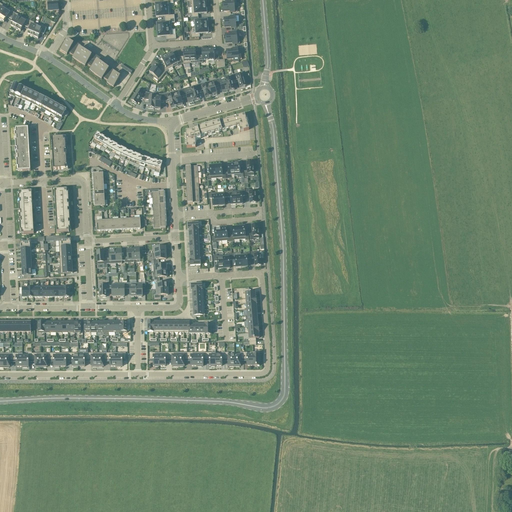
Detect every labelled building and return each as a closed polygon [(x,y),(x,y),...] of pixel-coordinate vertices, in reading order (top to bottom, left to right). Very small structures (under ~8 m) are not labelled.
[(47,0),(48,3),(47,4),(48,12),(59,11),(58,3),(55,3),(55,0),(47,0)] [(164,4),(155,4),(156,9),(156,11),(170,10),(170,4),(173,3),(173,0),(165,0),(164,0),(164,4)] [(187,0),(188,2),(191,2),(192,8),(205,7),(205,5),(206,5),(205,0),(197,1),(196,0),(187,0)] [(192,14),(191,14),(192,18),(198,18),(198,14),(206,14),(206,9),(205,9),(205,7),(192,8),(192,14)] [(8,9),(6,8),(0,17),(0,19),(4,22),(7,17),(10,19),(14,13),(8,9)] [(157,12),(156,13),(156,17),(165,17),(165,20),(174,19),(174,16),(171,16),(170,10),(156,11),(157,12)] [(11,26),(15,29),(20,19),(16,17),(17,15),(14,13),(10,19),(13,21),(11,26)] [(26,28),(30,21),(22,17),(20,19),(15,29),(21,31),(23,26),(26,28)] [(198,18),(192,18),(192,22),(194,22),(194,28),(207,27),(207,25),(207,20),(198,21),(198,18)] [(165,24),(157,24),(157,29),(158,29),(158,31),(172,30),(171,23),(175,23),(174,19),(165,20),(165,24)] [(33,37),(38,24),(30,21),(26,28),(30,29),(28,35),(33,37)] [(44,35),(46,28),(38,24),(33,37),(38,39),(40,33),(44,35)] [(195,34),(191,34),(191,38),(200,38),(199,34),(208,33),(208,29),(207,29),(207,27),(194,28),(195,34)] [(158,32),(157,32),(158,37),(166,37),(166,40),(176,39),(176,36),(172,36),(172,30),(158,31),(158,32)] [(73,44),(67,41),(60,51),(67,55),(68,53),(74,56),(72,58),(85,66),(86,64),(92,68),(89,71),(101,80),(103,78),(108,82),(107,84),(113,88),(120,78),(113,74),(115,72),(109,68),(108,70),(98,63),(101,59),(91,53),(89,55),(79,49),(81,46),(74,42),(73,44)] [(121,67),(131,74),(145,51),(128,41),(117,60),(123,64),(121,67)] [(202,56),(199,56),(199,63),(203,63),(203,61),(208,61),(208,50),(202,50),(202,56)] [(184,57),(179,57),(181,65),(190,64),(189,51),(183,51),(184,57)] [(195,51),(189,51),(190,64),(199,63),(199,56),(195,57),(195,51)] [(172,53),(167,56),(173,68),(178,65),(178,66),(181,65),(179,57),(175,60),(172,53)] [(165,65),(161,67),(165,73),(168,71),(168,70),(173,68),(167,56),(161,59),(165,65)] [(153,67),(149,72),(149,73),(149,72),(151,73),(159,80),(160,80),(165,73),(161,67),(158,71),(153,67)] [(235,81),(238,81),(240,89),(245,87),(246,86),(244,82),(245,82),(244,79),(242,72),(233,75),(235,81)] [(148,76),(157,83),(159,80),(151,73),(148,76)] [(233,75),(230,76),(230,79),(225,80),(228,91),(229,91),(229,92),(234,90),(232,82),(235,81),(233,75)] [(217,86),(220,86),(223,94),(228,92),(227,92),(228,91),(225,80),(220,82),(219,79),(216,80),(217,86)] [(211,96),(212,96),(212,97),(217,95),(215,87),(217,86),(216,80),(207,83),(211,96)] [(210,97),(211,96),(207,83),(198,85),(200,91),(203,91),(205,99),(210,97)] [(19,87),(14,85),(9,95),(15,98),(15,97),(15,96),(19,87)] [(190,88),(194,101),(195,101),(195,102),(200,100),(197,92),(200,91),(198,85),(190,88)] [(24,89),(19,87),(15,96),(15,97),(20,99),(24,89)] [(183,96),(186,96),(188,104),(193,102),(194,101),(190,88),(181,90),(183,96)] [(24,89),(20,99),(26,101),(30,91),(24,89)] [(147,93),(144,92),(139,89),(131,101),(132,102),(136,105),(141,98),(145,100),(147,93)] [(176,106),(177,106),(178,107),(182,105),(180,97),(183,96),(181,90),(172,92),(176,106)] [(35,94),(30,91),(26,101),(31,103),(35,94)] [(172,92),(167,94),(164,94),(165,102),(169,101),(171,109),(176,107),(176,106),(172,92)] [(153,109),(154,109),(155,94),(150,94),(147,93),(145,100),(149,100),(148,109),(153,109)] [(40,96),(35,94),(31,103),(36,106),(40,96)] [(155,94),(154,109),(155,109),(160,110),(161,101),(165,102),(164,94),(161,95),(155,94)] [(40,96),(36,106),(41,108),(46,99),(40,96)] [(51,102),(46,99),(41,108),(46,111),(51,102)] [(56,105),(51,102),(46,111),(51,114),(56,105)] [(56,105),(51,114),(56,117),(61,108),(56,105)] [(61,108),(56,117),(55,118),(60,121),(63,116),(66,112),(65,112),(66,111),(65,110),(61,108)] [(196,148),(195,141),(200,139),(201,140),(208,138),(208,136),(237,127),(236,127),(238,126),(240,133),(249,130),(245,115),(236,118),(236,119),(234,120),(234,119),(234,118),(205,127),(205,126),(205,125),(197,128),(194,129),(194,132),(186,133),(187,148),(196,148)] [(28,134),(28,129),(16,129),(16,133),(15,133),(16,149),(17,149),(17,152),(16,152),(16,157),(17,157),(18,160),(16,160),(17,168),(18,168),(18,172),(30,171),(30,166),(29,166),(28,149),(29,149),(29,142),(27,142),(27,134),(28,134)] [(97,134),(92,143),(96,146),(97,145),(102,137),(97,134)] [(102,137),(97,145),(101,148),(106,139),(102,137)] [(64,138),(52,138),(53,156),(54,156),(54,160),(53,160),(53,170),(65,169),(65,166),(67,166),(65,141),(64,141),(64,138)] [(111,142),(106,139),(101,148),(106,150),(111,142)] [(111,142),(106,150),(110,153),(115,145),(111,142)] [(115,145),(110,153),(115,156),(120,147),(115,145)] [(124,150),(120,147),(115,156),(120,158),(124,150)] [(120,158),(119,159),(124,162),(125,161),(129,152),(124,150),(120,158)] [(129,152),(125,161),(129,163),(133,154),(129,152)] [(138,156),(133,154),(129,163),(134,165),(138,156)] [(138,156),(134,165),(139,167),(143,158),(138,156)] [(155,171),(154,171),(154,172),(159,174),(162,164),(157,162),(155,171)] [(253,166),(253,163),(252,163),(247,163),(247,164),(247,171),(244,172),(245,178),(248,178),(248,176),(254,176),(253,170),(254,170),(253,166)] [(234,165),(233,165),(234,175),(234,177),(237,177),(238,178),(244,178),(243,172),(240,172),(239,164),(234,164),(234,165)] [(216,166),(215,166),(216,179),(222,178),(222,180),(225,179),(225,173),(222,173),(221,166),(221,165),(216,166)] [(228,173),(225,173),(225,179),(232,179),(231,175),(234,175),(233,165),(228,165),(228,173)] [(216,179),(215,166),(210,167),(210,174),(207,175),(208,181),(211,181),(211,179),(216,179)] [(249,189),(246,190),(246,196),(249,196),(250,204),(251,203),(251,204),(256,203),(256,200),(256,196),(255,190),(249,191),(249,189)] [(67,190),(55,191),(55,196),(56,196),(58,228),(57,228),(57,233),(69,232),(69,229),(70,229),(69,213),(68,213),(68,210),(69,210),(69,205),(68,205),(67,202),(69,202),(68,194),(67,194),(67,190)] [(236,194),(235,194),(236,205),(237,205),(242,204),(243,204),(242,196),(245,196),(245,190),(241,190),(241,191),(235,192),(236,194)] [(223,193),(217,193),(218,206),(219,206),(224,206),(225,206),(224,198),(227,198),(226,191),(223,192),(223,193)] [(226,191),(227,198),(230,197),(231,205),(236,205),(235,194),(233,194),(232,191),(226,191)] [(32,197),(32,192),(19,193),(20,196),(18,196),(19,212),(20,212),(21,215),(19,215),(20,220),(21,220),(21,223),(20,223),(20,231),(21,231),(22,235),(34,234),(34,229),(32,229),(30,197),(32,197)] [(213,206),(218,206),(217,193),(212,194),(212,192),(208,193),(209,199),(212,199),(213,206)] [(253,234),(249,234),(250,241),(253,240),(253,239),(259,239),(259,233),(258,229),(258,226),(257,226),(252,226),(253,234)] [(239,228),(238,228),(239,240),(245,240),(245,241),(249,241),(248,234),(245,235),(244,227),(239,227),(239,228)] [(220,229),(221,242),(227,241),(227,243),(230,242),(230,236),(227,236),(227,229),(226,229),(226,228),(221,229),(220,229)] [(230,236),(230,242),(234,242),(234,241),(239,240),(238,228),(233,228),(233,236),(230,236)] [(221,242),(220,229),(215,229),(215,237),(212,237),(213,244),(216,244),(216,242),(221,242)] [(134,261),(139,260),(140,263),(143,263),(143,257),(139,257),(139,250),(138,250),(138,249),(135,250),(133,250),(134,261)] [(115,251),(116,264),(122,264),(122,261),(125,261),(125,258),(122,258),(121,251),(120,251),(120,250),(117,251),(115,251)] [(134,263),(134,261),(133,250),(131,250),(128,250),(128,251),(127,251),(128,258),(125,258),(125,261),(125,264),(134,263)] [(107,265),(107,259),(104,259),(103,252),(102,252),(102,251),(99,252),(97,252),(98,265),(104,265),(107,265)] [(107,259),(107,265),(116,264),(115,251),(113,251),(110,251),(110,252),(109,252),(110,259),(107,259)] [(250,259),(250,252),(246,252),(246,254),(241,255),(241,257),(242,267),(242,268),(247,267),(248,267),(247,259),(250,259)] [(257,252),(251,252),(251,259),(255,259),(255,266),(256,266),(261,266),(261,263),(261,259),(260,253),(257,253),(257,252)] [(154,254),(153,254),(153,263),(159,263),(158,260),(166,259),(166,256),(166,253),(154,254)] [(235,253),(232,254),(232,260),(235,260),(236,268),(242,267),(241,257),(235,257),(235,253)] [(232,260),(232,254),(228,254),(228,256),(223,256),(224,269),(229,269),(229,268),(230,268),(229,261),(232,260)] [(224,269),(223,256),(217,256),(217,255),(214,256),(214,262),(217,262),(218,269),(224,269)] [(167,271),(166,269),(167,269),(167,266),(166,266),(166,265),(159,266),(159,263),(153,263),(154,272),(167,271)] [(167,271),(154,272),(154,281),(157,281),(160,281),(159,278),(167,277),(167,274),(167,271)] [(160,281),(157,281),(157,284),(156,284),(156,290),(168,289),(167,287),(168,287),(168,284),(167,284),(167,283),(160,284),(160,281)] [(102,297),(105,297),(106,297),(106,289),(109,289),(109,286),(109,283),(106,283),(106,284),(100,284),(100,297),(102,297)] [(109,286),(109,289),(112,289),(112,297),(113,297),(116,297),(118,297),(118,284),(112,284),(112,286),(109,286)] [(127,284),(118,284),(118,297),(120,297),(123,297),(124,297),(124,289),(127,289),(127,284)] [(127,284),(127,289),(130,289),(130,297),(131,297),(134,297),(136,297),(136,284),(127,284)] [(136,284),(136,297),(138,297),(141,297),(142,297),(142,289),(145,289),(145,284),(136,284)] [(243,292),(245,292),(246,297),(255,297),(255,296),(255,290),(249,291),(249,288),(242,288),(243,292)] [(156,290),(156,296),(154,296),(155,299),(161,299),(160,296),(168,295),(168,292),(168,289),(156,290)] [(256,338),(259,338),(258,332),(248,333),(249,342),(256,341),(256,338)] [(23,355),(22,355),(22,367),(23,367),(23,368),(27,368),(27,367),(29,367),(29,360),(32,360),(32,353),(28,353),(28,355),(23,355)] [(32,353),(32,360),(35,360),(35,367),(36,367),(36,368),(41,368),(41,354),(32,354),(32,353)] [(126,353),(116,354),(116,367),(117,367),(121,367),(122,367),(122,360),(126,360),(126,353)] [(159,353),(150,353),(150,360),(153,360),(153,367),(155,367),(158,367),(159,367),(159,353)] [(169,353),(159,353),(159,367),(166,366),(165,360),(169,360),(169,353)] [(178,353),(169,353),(169,360),(172,360),(172,367),(172,366),(173,366),(173,367),(178,367),(178,353)] [(187,353),(178,353),(178,367),(183,367),(183,366),(184,366),(184,367),(184,360),(187,360),(187,353)] [(197,353),(187,353),(187,360),(190,360),(191,366),(197,366),(197,353)] [(206,353),(197,353),(197,366),(198,366),(198,367),(201,367),(201,366),(203,366),(203,360),(206,360),(206,353)] [(216,353),(206,353),(206,360),(209,360),(209,366),(211,366),(211,367),(215,367),(215,366),(216,366),(215,354),(216,354),(216,353)] [(216,354),(215,354),(216,366),(222,366),(222,360),(225,360),(225,353),(221,353),(221,354),(216,354)] [(228,353),(225,353),(225,360),(228,360),(228,366),(229,366),(229,367),(234,367),(234,355),(228,355),(228,353)] [(240,354),(234,354),(234,355),(234,367),(239,367),(239,366),(240,366),(240,359),(244,359),(244,353),(240,353),(240,354)] [(247,353),(244,353),(244,359),(247,359),(247,366),(253,366),(253,355),(247,355),(247,353)] [(13,354),(3,354),(3,359),(4,368),(9,368),(9,367),(10,367),(10,360),(13,360),(13,354)] [(22,354),(13,354),(13,360),(16,360),(16,367),(22,367),(22,355),(23,355),(22,354)] [(50,354),(41,354),(41,368),(46,368),(46,367),(47,367),(47,360),(50,360),(50,354)] [(60,354),(50,354),(50,360),(53,360),(54,367),(55,367),(55,368),(59,368),(59,367),(60,367),(60,354)] [(69,354),(60,354),(60,367),(66,367),(66,360),(69,360),(69,354)] [(78,354),(69,354),(69,360),(72,360),(72,367),(74,367),(74,368),(78,368),(78,367),(78,354)] [(88,354),(78,354),(78,367),(85,367),(85,360),(88,360),(88,354)] [(97,354),(88,354),(88,360),(91,360),(91,367),(92,367),(92,368),(97,368),(97,354)] [(107,354),(97,354),(97,368),(102,368),(102,367),(103,367),(103,360),(107,360),(107,354)] [(116,354),(107,354),(107,360),(110,360),(110,367),(116,367),(116,354)]
